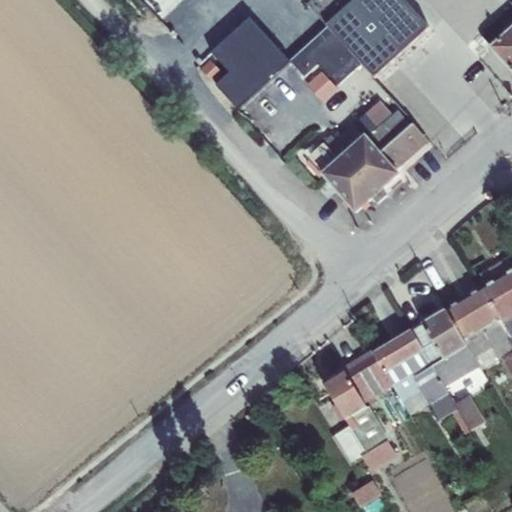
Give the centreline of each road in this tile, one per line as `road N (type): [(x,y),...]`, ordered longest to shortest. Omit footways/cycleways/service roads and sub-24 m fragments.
road 1 (unclassified): [(355,284),(93,0)]
road 2 (tertiary): [(73,511),(355,284)]
road 3 (tertiary): [(355,284),(511,149)]
